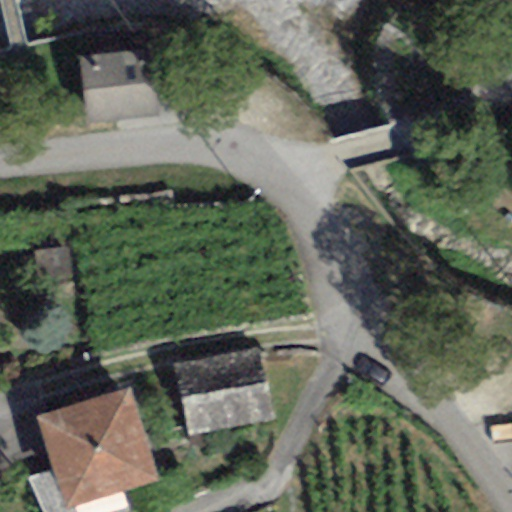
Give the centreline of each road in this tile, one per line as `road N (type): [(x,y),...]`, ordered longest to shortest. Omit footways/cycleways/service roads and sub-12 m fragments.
road 1 (residential): [(261,163),(299,203),(327,250),(383,369),(442,413),(511,503)]
road 2 (residential): [(261,163),(402,139),(511,78)]
road 3 (residential): [(0,160),(178,143),(222,147),(261,163)]
